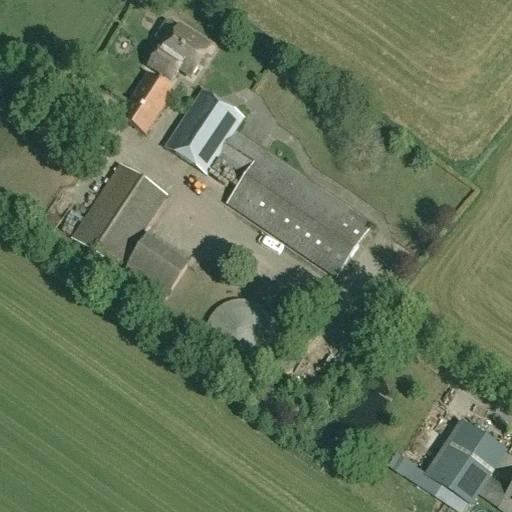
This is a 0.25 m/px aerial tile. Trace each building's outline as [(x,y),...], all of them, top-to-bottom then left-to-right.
[(172,83),(179,72),(191,80),(210,49),(177,29),(177,30),(167,24),(164,25),(154,41),(155,44),(162,49),(149,70),(172,83)] [(150,74),(120,121),(146,137),(176,91),(150,74)] [(244,180),(226,206),(338,281),(373,229),(235,136),(244,123),(203,95),(164,152),(206,180),(218,163),(244,180)] [(121,165),(70,241),(118,273),(169,198),(121,165)] [(275,335),(273,324),(268,315),(261,308),(251,304),(241,302),(231,303),(222,307),(214,314),(208,322),(205,332),(206,342),(208,352),(215,361),(223,368),(233,371),(244,372),(254,369),(263,364),(270,355),(274,345),(275,335)] [(469,508),(502,457),(468,435),(435,486),(469,508)]
